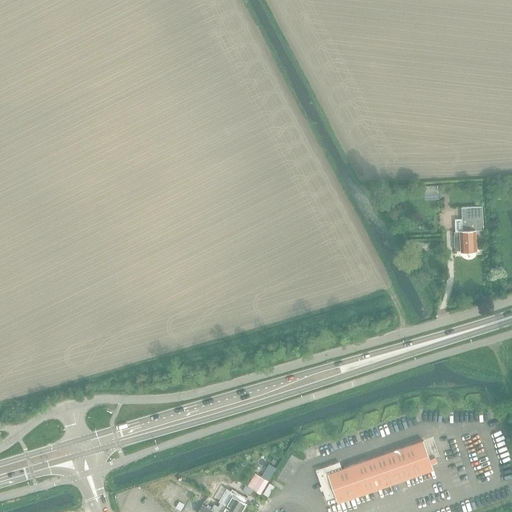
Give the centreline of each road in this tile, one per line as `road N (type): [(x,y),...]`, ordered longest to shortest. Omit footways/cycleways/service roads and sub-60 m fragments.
road 1 (unclassified): [(70,405),(194,395),(511,299)]
road 2 (unclassified): [(88,473),(511,332)]
road 3 (primary): [(83,454),(371,361)]
road 4 (primary): [(371,361),(333,364),(80,439)]
road 5 (primary): [(371,361),(511,315)]
